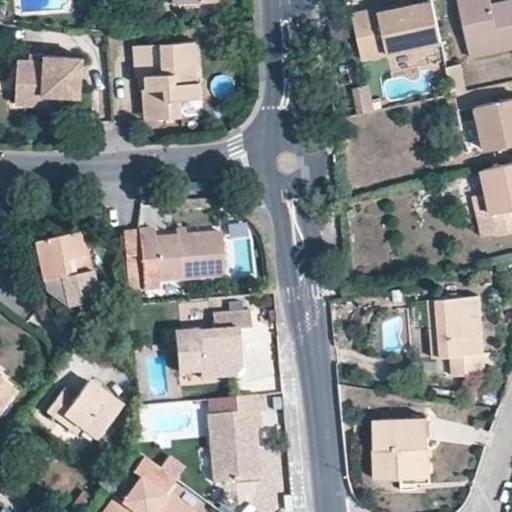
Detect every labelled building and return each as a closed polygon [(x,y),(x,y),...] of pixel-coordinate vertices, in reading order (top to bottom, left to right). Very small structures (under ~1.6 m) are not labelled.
[(441,40),(432,0),(429,0),(409,4),(379,11),(379,7),(352,14),(360,56),(441,40)] [(379,11),(409,4),(408,0),(379,7),(379,11)] [(511,46),(511,0),(500,0),(491,2),(490,0),(458,0),(470,56),(511,46)] [(198,44),(137,47),(138,78),(150,77),(158,77),(159,90),(151,90),(146,90),(148,114),(154,120),(184,119),(183,100),(197,100),(195,85),(201,84),(198,44)] [(49,60),(49,56),(49,53),(33,52),(31,59),(49,60)] [(49,60),(31,59),(21,58),(17,104),(44,106),(45,95),(80,98),(84,59),(49,56),(49,60)] [(466,89),(461,61),(446,64),(452,92),(466,89)] [(150,77),(151,90),(159,90),(158,77),(150,77)] [(184,119),(205,118),(204,84),(201,84),(195,85),(197,100),(183,100),(184,119)] [(375,109),(369,84),(354,87),(359,113),(375,109)] [(79,110),(80,98),(45,95),(44,106),(79,110)] [(489,148),(511,142),(511,97),(480,105),(489,148)] [(511,163),(483,169),(492,212),(497,236),(511,232),(511,163)] [(497,236),(492,212),(482,214),(487,238),(497,236)] [(80,252),(87,251),(82,227),(76,229),(80,252)] [(227,272),(222,229),(155,233),(155,227),(124,229),(129,290),(159,288),(158,277),(227,272)] [(80,252),(76,229),(32,239),(40,277),(59,273),(65,302),(78,299),(79,303),(107,297),(103,275),(92,277),(87,251),(80,252)] [(485,368),(484,355),(480,297),(429,302),(434,360),(453,359),(454,378),(486,375),(485,368)] [(240,327),(251,326),(250,311),(214,314),(215,329),(177,332),(179,369),(201,368),(202,377),(235,375),(243,368),(240,327)] [(484,355),(485,368),(495,367),(494,354),(484,355)] [(0,412),(16,392),(0,379),(0,412)] [(64,388),(45,412),(58,421),(62,416),(79,428),(95,440),(120,405),(87,381),(75,398),(64,388)] [(260,393),(230,396),(231,411),(208,413),(213,480),(253,478),(250,448),(258,448),(256,425),(262,425),(260,393)] [(231,411),(230,396),(207,398),(208,413),(231,411)] [(62,416),(58,421),(74,435),(79,428),(62,416)] [(385,436),(377,437),(379,481),(419,479),(417,450),(431,449),(429,419),(384,422),(385,436)] [(376,423),(377,437),(385,436),(384,422),(376,423)] [(250,448),(253,478),(260,477),(258,448),(250,448)] [(419,479),(433,478),(431,449),(417,450),(419,479)] [(176,479),(145,457),(132,475),(139,480),(162,498),(166,492),(176,479)] [(192,511),(166,492),(162,498),(139,480),(121,505),(114,500),(105,511),(192,511)]
